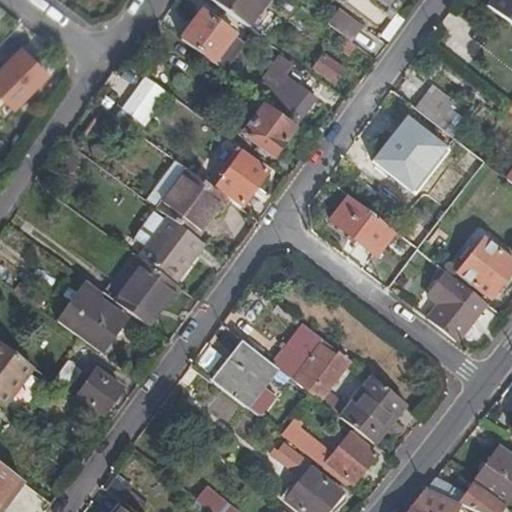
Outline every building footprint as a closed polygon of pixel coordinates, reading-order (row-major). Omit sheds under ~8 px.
[(207,0),(248,29),(268,0),(207,0)] [(376,0),(389,9),(396,0),(376,0)] [(200,12),(178,41),(220,72),(240,43),(200,12)] [(45,77),(20,51),(0,70),(0,96),(13,109),(45,77)] [(334,85),(344,71),(323,56),(313,69),(334,85)] [(269,107),(296,127),(316,99),(289,79),(269,107)] [(414,110),(435,126),(451,105),(432,89),(414,110)] [(293,131),(263,110),(243,137),(273,160),(283,146),(282,146),(293,131)] [(436,144),(406,121),(373,163),(403,186),(436,144)] [(103,145),(91,147),(94,159),(106,156),(103,145)] [(69,154),(61,166),(73,174),(81,162),(69,154)] [(266,173),(241,154),(217,188),(242,207),(266,173)] [(189,173),(174,163),(145,203),(159,213),(189,173)] [(220,216),(229,203),(189,173),(159,213),(168,219),(196,240),(216,213),(220,216)] [(376,258),(394,235),(349,199),(331,223),(376,258)] [(168,219),(139,260),(147,266),(175,286),(204,246),(196,240),(168,219)] [(490,301),(511,272),(511,264),(484,243),(457,277),(490,301)] [(175,286),(147,266),(117,306),(148,329),(178,288),(175,286)] [(427,322),(454,344),(471,322),(466,319),(481,301),(445,273),(424,300),(437,310),(427,322)] [(46,302),(21,283),(14,293),(39,311),(46,302)] [(130,319),(82,285),(57,321),(102,354),(130,319)] [(466,319),(471,322),(485,304),(481,301),(466,319)] [(337,355),(322,343),(302,368),(281,351),(270,365),(307,394),(337,355)] [(33,368),(0,344),(0,407),(3,409),(33,368)] [(243,346),(213,386),(245,410),(275,370),(243,346)] [(337,355),(307,394),(320,404),(346,369),(346,368),(349,364),(337,355)] [(83,372),(68,361),(52,382),(67,393),(83,372)] [(121,391),(95,373),(76,399),(103,417),(121,391)] [(341,422),(374,447),(405,408),(372,382),(341,422)] [(301,453),(347,489),(350,485),(353,486),(375,457),(349,437),(329,462),(307,446),(301,453)] [(294,476),(305,463),(283,447),(276,455),(273,451),(269,456),(273,460),(294,476)] [(511,461),(498,451),(472,487),(502,508),(511,494),(511,461)] [(0,469),(0,508),(19,483),(0,469)] [(328,511),(341,496),(310,471),(285,502),(297,511),(328,511)] [(463,499),(435,479),(426,490),(459,506),(468,510),(472,511),(499,511),(502,508),(472,487),(463,499)] [(208,511),(232,511),(205,490),(196,501),(208,511)] [(455,511),(459,506),(426,490),(408,511),(455,511)] [(124,509),(128,511),(146,511),(148,510),(128,494),(119,505),(124,509)]
